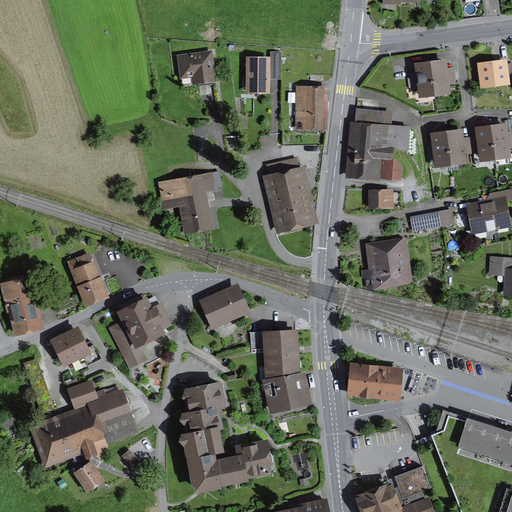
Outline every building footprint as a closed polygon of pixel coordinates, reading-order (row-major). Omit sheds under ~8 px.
[(214,84),(210,52),(178,57),(181,80),(193,79),(194,87),(214,84)] [(270,60),(246,59),(244,94),(268,95),(270,60)] [(447,61),(429,63),(433,98),(447,96),(446,87),(454,86),(452,69),(448,70),(447,61)] [(419,100),(433,98),(429,63),(413,65),(414,73),(406,75),(409,95),(419,94),(419,100)] [(504,64),(480,67),(483,87),(506,84),(504,64)] [(322,132),(322,89),(298,90),(298,132),(322,132)] [(388,112),(356,110),(355,124),(348,123),(344,179),(400,183),(401,170),(391,158),(392,148),(405,149),(406,131),(387,130),(388,112)] [(489,133),(493,163),(507,161),(506,154),(511,153),(510,138),(504,139),(503,131),(489,133)] [(480,165),(493,163),(489,133),(474,135),(475,139),(470,140),(472,158),(479,157),(480,165)] [(464,158),(472,158),(470,140),(463,141),(463,136),(446,138),(450,170),(466,168),(464,158)] [(436,172),(450,170),(446,138),(432,140),(433,146),(428,146),(430,161),(434,160),(436,172)] [(278,234),(319,224),(305,168),(263,178),(278,234)] [(212,174),(157,185),(163,212),(179,208),(184,236),(212,231),(205,192),(215,190),(212,174)] [(485,202),(464,206),(471,235),(511,227),(505,203),(511,201),(511,189),(488,195),(485,202)] [(391,191),(368,192),(369,208),(392,207),(391,191)] [(438,211),(441,226),(455,223),(452,208),(438,211)] [(441,226),(438,211),(410,216),(413,232),(441,226)] [(404,242),(368,246),(373,285),(409,280),(404,242)] [(76,286),(100,276),(92,255),(68,264),(76,286)] [(511,260),(492,259),(491,273),(507,274),(506,292),(511,292),(511,260)] [(85,307),(109,298),(100,276),(76,286),(85,307)] [(31,279),(0,287),(13,336),(44,328),(31,279)] [(209,336),(248,320),(236,290),(197,306),(209,336)] [(121,323),(108,329),(121,355),(164,334),(146,299),(116,314),(121,323)] [(63,367),(90,354),(77,329),(51,343),(63,367)] [(299,375),(297,332),(261,333),(263,379),(266,381),(299,375)] [(38,358),(25,362),(40,405),(53,400),(38,358)] [(399,403),(402,369),(350,365),(347,398),(399,403)] [(273,413),(311,406),(304,374),(299,375),(266,381),(273,413)] [(68,388),(78,384),(76,379),(66,383),(68,388)] [(190,456),(213,452),(220,450),(216,429),(220,428),(216,406),(223,405),(219,382),(188,388),(193,412),(182,414),(190,456)] [(96,398),(91,383),(69,391),(74,407),(96,398)] [(136,431),(121,393),(32,428),(47,467),(83,453),(86,462),(110,452),(106,443),(136,431)] [(444,429),(431,434),(460,511),(504,511),(511,490),(511,461),(458,445),(466,420),(448,414),(444,429)] [(511,461),(511,430),(467,416),(466,420),(458,445),(511,461)] [(10,420),(1,424),(6,436),(16,433),(10,420)] [(214,461),(213,452),(190,456),(197,490),(249,480),(248,476),(270,472),(264,442),(237,447),(239,456),(214,461)] [(131,470),(140,463),(129,450),(121,457),(131,470)] [(87,493),(104,482),(91,462),(74,474),(87,493)] [(356,497),(362,511),(432,511),(424,490),(431,487),(423,465),(394,476),(396,482),(356,497)] [(298,508),(299,511),(326,511),(323,499),(298,505),(298,508)]
